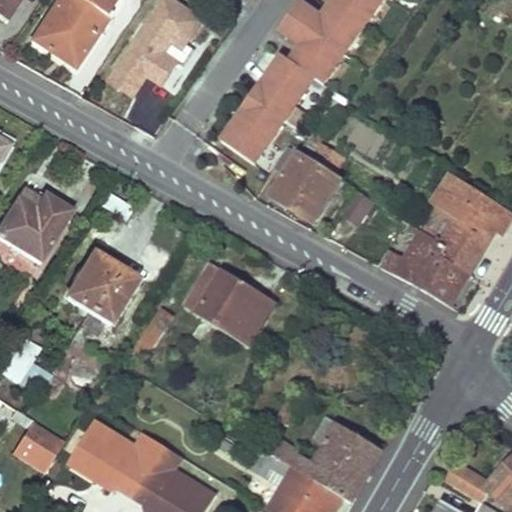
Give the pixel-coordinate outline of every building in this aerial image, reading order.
[(0,0),(0,20),(6,24),(21,0),(0,0)] [(61,0),(34,42),(74,70),(104,24),(111,28),(115,21),(108,16),(118,0),(117,0),(61,0)] [(177,0),(157,0),(108,79),(136,99),(149,79),(162,88),(180,60),(168,53),(172,44),(184,51),(207,19),(177,0)] [(343,0),(332,0),(330,3),(337,8),(343,0)] [(343,0),(337,8),(363,26),(381,0),(343,0)] [(330,3),(319,19),(327,24),(337,8),(330,3)] [(290,20),(342,56),(363,26),(337,8),(327,24),(319,19),(301,5),(290,20)] [(296,69),(321,86),(342,56),(290,20),(280,34),(300,48),(306,53),(296,69)] [(306,53),(300,48),(290,65),(296,69),(306,53)] [(285,64),(280,61),(274,70),(272,73),(276,77),(285,64)] [(283,124),(311,84),(285,64),(276,77),(272,73),(262,87),(269,92),(259,107),(283,124)] [(269,92),(262,87),(251,102),(259,107),(269,92)] [(251,102),(243,114),(251,119),(259,107),(251,102)] [(240,120),(272,139),(283,124),(259,107),(251,119),(243,114),(240,120)] [(227,149),(252,167),(272,139),(240,120),(231,131),(236,135),(227,149)] [(236,135),(231,131),(229,135),(222,145),(227,149),(236,135)] [(302,156),(336,179),(346,163),(311,141),(302,156)] [(302,156),(299,155),(271,200),(315,228),(340,182),(336,179),(302,156)] [(504,237),(511,223),(511,214),(462,182),(440,213),(446,217),(442,223),(452,230),(441,244),(447,249),(442,258),(470,278),(496,232),(504,237)] [(0,242),(39,266),(71,216),(27,188),(0,231),(0,242)] [(374,209),(352,196),(340,217),(361,230),(374,209)] [(441,244),(402,221),(384,254),(369,245),(360,259),(381,271),(397,281),(420,294),(442,258),(447,249),(441,244)] [(195,289),(209,265),(195,256),(180,280),(195,289)] [(470,278),(442,258),(420,294),(451,311),(470,278)] [(135,284),(94,259),(68,302),(109,327),(135,284)] [(250,348),(276,305),(209,265),(195,289),(184,308),(250,348)] [(158,311),(151,323),(164,330),(171,319),(158,311)] [(144,365),(164,330),(151,323),(131,357),(144,365)] [(0,374),(17,384),(37,350),(20,341),(0,372),(0,374)] [(288,427),(303,400),(286,390),(280,399),(287,404),(277,421),(288,427)] [(350,506),(382,453),(326,420),(312,442),(324,450),(314,465),(281,445),(272,460),(343,502),(350,506)] [(48,471),(66,441),(36,423),(18,453),(48,471)] [(182,459),(146,436),(138,449),(97,424),(74,462),(104,481),(106,489),(112,492),(120,491),(146,506),(146,511),(205,511),(215,497),(174,472),(182,459)] [(272,460),(261,452),(251,471),(274,485),(260,508),(266,511),(337,511),(343,502),(272,460)] [(104,481),(74,462),(71,467),(106,489),(104,481)] [(505,511),(511,511),(511,463),(485,491),(505,511)] [(486,482),(455,464),(442,483),(480,508),(487,496),(479,493),(486,482)]
